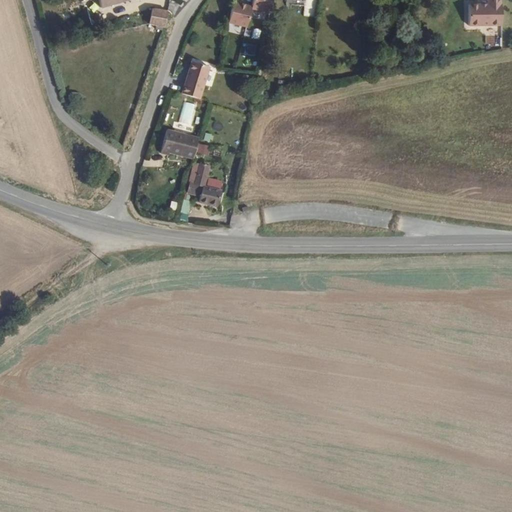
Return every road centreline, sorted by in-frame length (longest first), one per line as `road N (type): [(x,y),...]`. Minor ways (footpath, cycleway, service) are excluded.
road 1 (primary): [(106,226),(277,247),(511,246)]
road 2 (residential): [(128,172),(57,109),(21,0)]
road 3 (residential): [(128,172),(197,0)]
road 4 (track): [(0,324),(127,231)]
